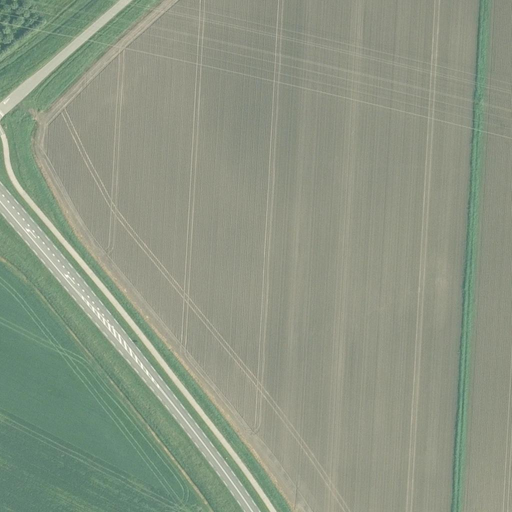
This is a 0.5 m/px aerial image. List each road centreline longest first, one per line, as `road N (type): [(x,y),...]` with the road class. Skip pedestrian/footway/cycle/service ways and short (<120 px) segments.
road 1 (primary): [(249,511),(0,192)]
road 2 (unclassified): [(0,111),(127,0)]
